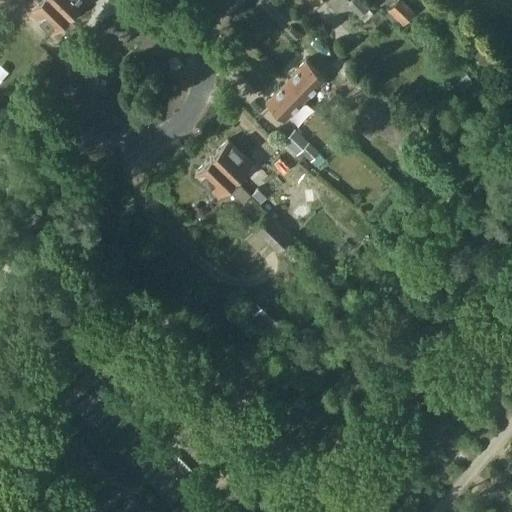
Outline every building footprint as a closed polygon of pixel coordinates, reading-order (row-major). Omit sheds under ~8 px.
[(53,34),(70,17),(52,0),(22,0),(21,2),(23,4),(53,34)] [(52,0),(70,17),(86,0),(85,0),(52,0)] [(354,0),(348,5),(359,17),(368,9),(368,8),(360,0),(354,0)] [(404,0),(399,0),(390,9),(403,22),(415,11),(404,0)] [(287,81),(306,98),(326,78),(308,60),(287,81)] [(306,98),(287,81),(267,101),(286,119),(306,98)] [(309,140),(296,128),(285,140),(297,152),(309,140)] [(229,140),(212,157),(251,195),(241,183),(247,177),(243,174),(245,171),(252,178),(260,171),(252,164),(229,140)] [(245,201),(251,195),(212,157),(196,174),(219,197),(229,187),(233,191),(234,190),(245,201)] [(473,179),(456,164),(446,175),(464,190),(473,179)] [(291,235),(291,234),(269,213),(255,227),(256,228),(247,237),(267,257),(276,247),(278,249),(291,235)]
